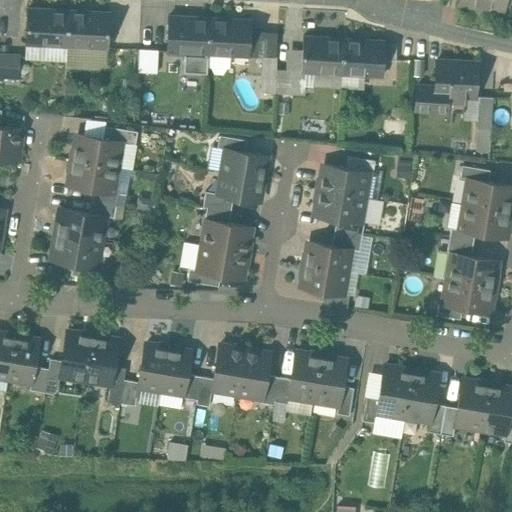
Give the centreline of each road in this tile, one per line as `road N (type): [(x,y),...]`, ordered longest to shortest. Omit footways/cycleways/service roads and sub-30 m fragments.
road 1 (residential): [(507,352),(262,304)]
road 2 (residential): [(262,304),(14,297)]
road 3 (residential): [(42,122),(14,297)]
road 4 (residential): [(341,0),(511,46)]
road 5 (residential): [(292,147),(262,304)]
